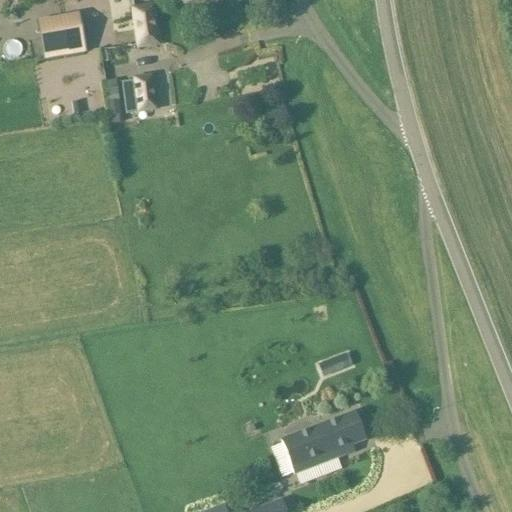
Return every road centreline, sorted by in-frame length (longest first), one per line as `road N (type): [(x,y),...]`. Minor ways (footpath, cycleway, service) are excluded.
road 1 (unclassified): [(479,511),(451,438),(422,221),(426,179)]
road 2 (tertiary): [(511,399),(426,179)]
road 3 (unclassified): [(412,143),(296,15),(292,0)]
road 4 (tertiary): [(412,143),(381,0)]
